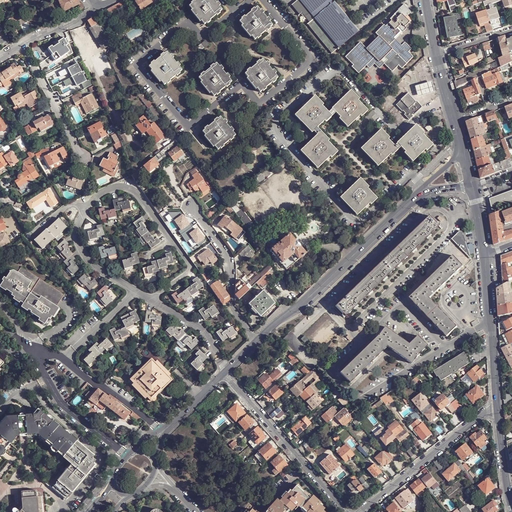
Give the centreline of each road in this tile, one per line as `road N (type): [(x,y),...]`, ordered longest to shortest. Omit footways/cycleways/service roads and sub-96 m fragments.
road 1 (residential): [(233,13),(200,38),(188,21),(136,62),(188,126),(242,83),(260,104),(313,55),(263,0)]
road 2 (residential): [(136,291),(84,255),(79,220),(100,193),(122,186),(137,193),(171,239)]
road 3 (tertiary): [(257,341),(420,191)]
road 4 (residential): [(346,511),(224,373)]
road 5 (residential): [(361,511),(480,414),(497,409)]
road 6 (tertiary): [(497,409),(483,252)]
road 7 (residential): [(188,205),(230,263),(233,306),(257,341)]
road 8 (residential): [(40,358),(63,406),(127,455)]
road 9 (residential): [(23,45),(83,159)]
road 10 (residential): [(161,430),(64,359)]
